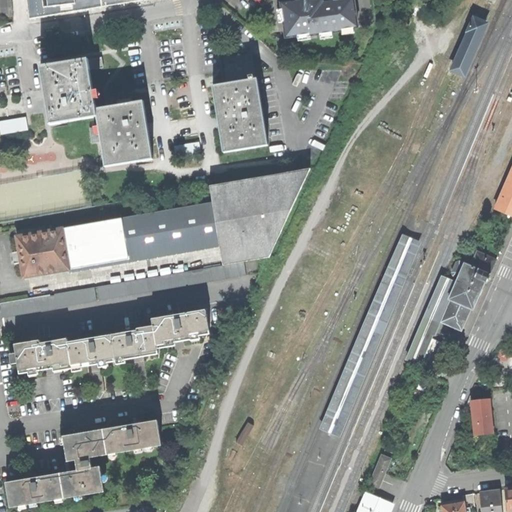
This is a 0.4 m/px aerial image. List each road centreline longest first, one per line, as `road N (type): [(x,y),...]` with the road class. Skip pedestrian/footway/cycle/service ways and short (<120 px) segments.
road 1 (residential): [(0,37),(198,0)]
road 2 (unclassified): [(495,316),(452,393),(416,491)]
